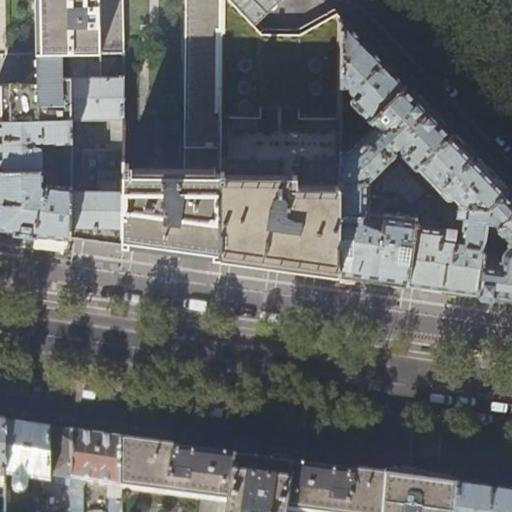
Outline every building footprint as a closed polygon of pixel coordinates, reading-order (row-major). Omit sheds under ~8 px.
[(41,0),(42,2),(43,54),(73,54),(103,55),(124,55),(123,0),(188,0),(186,174),(129,172),(130,162),(123,162),(122,243),(129,244),(129,239),(174,245),(220,251),(220,250),(222,0),(41,0)] [(239,8),(232,0),(222,0),(220,250),(276,258),(340,267),(340,248),(340,229),(340,180),(341,153),(341,147),(341,135),(341,97),(341,86),(342,18),(337,13),(302,33),(263,34),(239,8)] [(390,68),(342,18),(341,86),(349,86),(351,93),(352,94),(355,97),(351,101),(352,104),(368,121),(369,120),(406,85),(390,68)] [(0,120),(73,120),(73,54),(43,54),(36,54),(36,81),(34,83),(0,83),(0,120)] [(104,77),(103,55),(73,54),(73,120),(112,120),(112,149),(86,149),(83,191),(72,191),(71,236),(94,239),(122,243),(123,162),(125,77),(104,77)] [(433,112),(406,85),(369,120),(376,127),(350,153),(341,153),(340,180),(370,181),(396,155),(396,152),(393,149),(396,147),(399,146),(401,145),(402,150),(404,154),(404,156),(416,169),(418,167),(452,133),(433,112)] [(73,120),(0,120),(0,226),(31,231),(71,236),(72,191),(72,188),(53,185),(48,188),(43,183),(43,150),(43,148),(41,146),(39,145),(37,146),(37,142),(54,142),(54,143),(65,143),(64,181),(72,181),(73,120)] [(479,161),(452,133),(418,167),(444,193),(448,194),(451,193),(459,202),(459,203),(490,207),(507,190),(479,161)] [(404,181),(410,174),(401,164),(385,181),(404,182),(404,181)] [(426,190),(410,174),(404,181),(419,197),(426,190)] [(369,210),(370,181),(340,180),(340,229),(351,230),(351,250),(340,248),(340,267),(340,273),(370,278),(408,283),(411,258),(400,256),(402,236),(414,238),(416,225),(417,216),(369,210)] [(419,197),(404,181),(404,182),(385,181),(384,191),(399,191),(411,204),(419,197)] [(511,194),(507,190),(490,207),(489,209),(486,229),(495,230),(510,246),(507,248),(504,252),(501,250),(497,254),(484,246),(477,292),(511,297),(511,194)] [(418,208),(444,212),(446,202),(419,198),(418,208)] [(489,209),(490,207),(459,203),(457,215),(464,216),(461,237),(451,236),(452,230),(416,225),(414,238),(411,258),(408,283),(441,287),(453,289),(460,290),(477,292),(484,246),(484,243),(485,237),(486,229),(489,209)] [(24,427),(5,424),(5,477),(15,478),(13,492),(17,496),(23,496),(27,493),(29,480),(51,483),(51,478),(72,482),(71,511),(81,511),(82,493),(88,484),(110,488),(108,502),(110,502),(109,511),(121,511),(122,490),(122,442),(122,439),(86,434),(48,428),(48,430),(24,427)] [(151,446),(122,442),(122,490),(227,505),(226,511),(382,511),(383,505),(384,478),(309,467),(218,455),(151,446)] [(454,511),(457,488),(419,482),(384,478),(383,505),(382,511),(454,511)] [(511,511),(511,495),(491,492),(457,488),(454,511),(511,511)]
